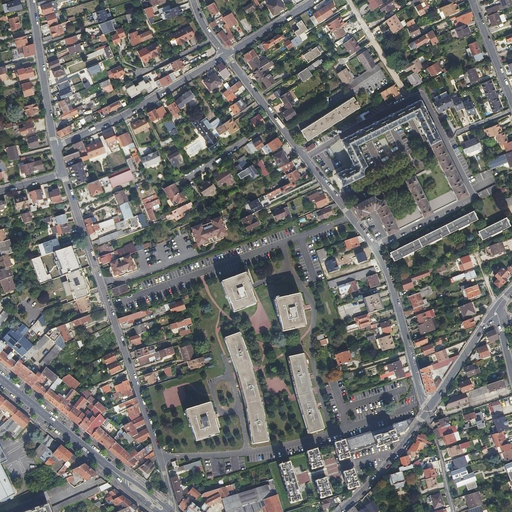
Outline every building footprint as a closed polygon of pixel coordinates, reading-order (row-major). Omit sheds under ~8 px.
[(18,0),(17,0),(7,3),(9,11),(21,8),(18,0)] [(60,1),(46,5),(41,6),(44,15),(53,12),(51,6),(62,3),(61,0),(60,1)] [(270,0),(269,1),(267,3),(273,12),(283,6),(279,0),(270,0)] [(325,6),(313,14),(318,22),(337,10),(330,0),(329,0),(324,4),(325,6)] [(368,0),(367,0),(370,5),(368,7),(371,12),(379,7),(381,5),(383,4),(380,0),(368,0)] [(511,4),(511,2),(511,0),(499,0),(502,8),(511,4)] [(213,1),(206,5),(211,14),(213,13),(214,15),(212,17),(214,20),(221,16),(213,1)] [(385,9),(387,12),(392,9),(387,1),(383,4),(381,5),(379,7),(382,11),(385,9)] [(419,4),(414,6),(418,15),(423,12),(422,10),(426,7),(423,1),(419,4)] [(456,5),(454,1),(447,4),(438,8),(440,13),(443,11),(445,17),(458,11),(456,5)] [(254,7),(251,2),(243,7),(246,12),(250,9),(251,10),(254,9),(253,7),(254,7)] [(487,13),(502,8),(500,4),(496,6),(496,5),(486,9),(487,13)] [(147,18),(153,15),(154,15),(153,13),(152,13),(151,11),(154,10),(152,6),(151,6),(144,8),(145,13),(147,18)] [(170,14),(168,10),(158,14),(155,14),(157,19),(170,14)] [(104,21),(107,20),(104,12),(102,13),(102,11),(100,12),(100,14),(97,15),(99,23),(104,21)] [(473,17),(471,11),(460,16),(463,25),(466,24),(471,22),(470,19),(473,17)] [(229,27),(237,23),(230,12),(223,16),(229,27)] [(500,23),(500,22),(498,15),(496,12),(488,15),(491,25),(492,25),(500,23)] [(130,13),(124,15),(127,23),(133,21),(130,13)] [(40,26),(41,30),(50,27),(58,24),(56,20),(54,14),(45,16),(48,23),(40,26)] [(318,22),(313,14),(310,16),(315,24),(318,22)] [(391,27),(394,32),(403,26),(395,14),(386,20),(390,27),(391,27)] [(16,16),(9,18),(10,25),(7,26),(8,30),(19,27),(16,16)] [(214,20),(208,24),(208,25),(210,28),(221,21),(223,24),(225,23),(221,16),(214,20)] [(341,20),(339,16),(325,25),(329,33),(340,25),(342,24),(340,21),(341,20)] [(295,31),(298,35),(308,29),(302,19),(296,23),(300,28),(295,31)] [(113,30),(110,20),(99,24),(101,30),(99,31),(101,34),(104,33),(113,30)] [(50,27),(53,36),(63,32),(60,24),(58,24),(50,27)] [(460,26),(455,28),(460,39),(471,34),(466,24),(463,25),(460,26)] [(413,36),(415,40),(422,36),(415,25),(407,30),(412,37),(413,36)] [(191,26),(180,30),(184,40),(190,38),(194,36),(195,35),(194,34),(195,33),(194,30),(193,31),(191,26)] [(346,34),(341,26),(333,32),(337,38),(340,36),(341,37),(344,35),(346,34)] [(125,36),(122,27),(116,29),(117,33),(114,34),(115,37),(111,38),(113,44),(118,43),(117,41),(120,40),(119,38),(125,36)] [(154,35),(151,27),(138,32),(137,30),(129,33),(131,37),(130,38),(132,44),(154,35)] [(182,42),(185,41),(184,40),(180,30),(170,35),(172,40),(175,39),(178,44),(179,43),(180,44),(182,44),(182,42)] [(221,30),(215,35),(225,46),(229,46),(231,45),(229,41),(233,37),(231,32),(226,35),(223,31),(222,32),(221,30)] [(435,37),(432,30),(426,33),(422,36),(415,40),(409,44),(410,47),(411,49),(413,50),(415,48),(426,41),(427,39),(429,38),(432,45),(437,41),(435,37)] [(294,38),(291,32),(286,35),(289,39),(284,42),(288,48),(292,45),(289,41),(291,40),(294,38)] [(263,41),(260,43),(264,50),(283,37),(281,33),(278,35),(277,34),(264,43),(263,41)] [(75,35),(65,38),(68,47),(78,43),(75,35)] [(27,44),(25,36),(14,39),(16,47),(27,44)] [(294,38),(291,40),(294,45),(295,47),(302,43),(297,36),(294,38)] [(350,54),(360,47),(357,42),(356,42),(352,37),(344,43),(350,54)] [(156,42),(146,47),(150,56),(151,58),(153,58),(157,56),(159,55),(156,49),(159,48),(156,42)] [(482,58),(475,42),(468,45),(475,61),(482,58)] [(24,57),(35,55),(33,43),(23,46),(24,57)] [(78,43),(68,47),(70,54),(80,50),(79,46),(78,43)] [(104,48),(105,50),(108,58),(113,56),(109,46),(104,48)] [(308,62),(321,53),(316,46),(303,55),(308,62)] [(150,56),(146,47),(138,51),(143,62),(144,62),(148,60),(151,58),(150,56)] [(104,48),(86,55),(87,57),(105,50),(104,48)] [(244,55),(248,60),(255,55),(256,55),(252,48),(244,54),(244,55)] [(366,71),(375,65),(371,59),(372,59),(367,50),(357,56),(366,71)] [(255,55),(248,60),(254,70),(262,65),(255,55)] [(113,56),(108,58),(112,69),(117,67),(113,58),(113,56)] [(182,63),(180,58),(170,63),(174,72),(177,70),(178,70),(189,64),(187,60),(182,63)] [(414,72),(422,67),(417,58),(408,64),(414,72)] [(105,59),(91,65),(93,68),(106,63),(105,59)] [(57,60),(49,63),(51,68),(59,65),(57,60)] [(252,71),(252,72),(257,79),(265,74),(263,70),(273,63),(270,60),(269,61),(262,65),(254,70),(252,71)] [(440,70),(435,62),(428,67),(432,75),(440,70)] [(220,69),(218,71),(224,78),(229,74),(221,63),(217,65),(220,69)] [(381,69),(377,64),(375,65),(366,71),(353,79),(345,85),(348,90),(381,69)] [(443,69),(446,73),(451,70),(448,65),(443,69)] [(56,76),(57,79),(66,76),(63,69),(60,70),(59,66),(51,69),(54,77),(56,76)] [(119,66),(117,67),(112,69),(106,71),(107,74),(109,79),(112,77),(113,79),(123,75),(123,74),(124,73),(122,69),(121,70),(119,66)] [(31,67),(23,69),(26,78),(33,76),(31,67)] [(23,69),(23,68),(17,70),(19,80),(26,78),(23,69)] [(298,73),(303,81),(311,75),(309,71),(310,71),(309,68),(307,69),(306,68),(298,73)] [(338,75),(344,85),(345,85),(353,79),(346,68),(337,74),(338,75)] [(474,68),(453,76),(455,80),(468,75),(469,77),(468,78),(470,82),(480,79),(478,74),(476,74),(474,68)] [(414,72),(407,76),(413,86),(421,82),(414,72)] [(221,82),(215,73),(204,81),(210,90),(221,82)] [(269,73),(261,78),(268,87),(275,82),(269,73)] [(158,88),(171,81),(168,75),(165,77),(164,77),(159,80),(155,82),(158,89),(158,88)] [(71,85),(81,82),(79,76),(69,79),(71,85)] [(113,88),(109,79),(108,79),(99,83),(101,87),(106,85),(109,89),(113,88)] [(485,91),(494,87),(493,87),(492,85),(493,85),(492,80),(482,84),(485,91)] [(227,88),(222,92),(224,95),(228,92),(229,94),(241,86),(238,81),(230,86),(227,88)] [(30,82),(21,85),(24,98),(29,97),(29,95),(33,94),(30,82)] [(59,88),(60,91),(70,87),(71,86),(72,86),(70,83),(59,88)] [(383,99),(357,115),(358,118),(385,102),(384,99),(386,98),(384,95),(390,91),(393,96),(399,93),(394,84),(392,85),(379,92),(383,99)] [(62,95),(52,100),(52,103),(63,98),(63,97),(72,93),(70,87),(60,91),(62,95)] [(496,91),(494,87),(485,91),(487,99),(496,95),(495,92),(496,91)] [(273,93),(277,98),(280,96),(283,94),(279,89),(273,93)] [(187,92),(186,93),(191,99),(195,96),(191,90),(187,93),(187,92)] [(283,94),(280,96),(282,100),(291,94),(288,90),(283,94)] [(78,92),(68,96),(70,99),(75,97),(77,100),(81,98),(78,92)] [(179,98),(175,101),(179,107),(184,104),(183,103),(191,99),(186,93),(183,95),(179,98)] [(291,94),(282,100),(285,104),(294,99),(291,94)] [(451,100),(450,95),(448,96),(441,99),(446,110),(450,108),(449,106),(452,105),(453,106),(454,106),(451,100)] [(307,140),(359,107),(352,97),(301,129),(307,140)] [(497,98),(496,97),(488,100),(488,101),(493,113),(502,110),(501,105),(500,105),(499,103),(500,102),(498,98),(497,98)] [(62,107),(63,110),(71,106),(67,98),(59,102),(61,105),(60,106),(60,107),(61,108),(62,107)] [(459,98),(451,100),(454,106),(456,111),(463,108),(462,105),(459,98)] [(285,104),(284,105),(287,109),(291,106),(296,103),(294,99),(285,104)] [(358,217),(358,218),(369,213),(369,212),(374,209),(376,210),(388,234),(467,195),(420,99),(341,139),(352,163),(352,166),(347,168),(347,167),(337,173),(343,185),(363,175),(362,173),(363,169),(364,166),(366,165),(356,144),(414,115),(454,194),(430,206),(414,175),(405,180),(420,211),(396,223),(383,199),(379,200),(376,199),(373,196),(353,206),(358,217)] [(435,102),(433,103),(437,112),(441,110),(442,111),(446,110),(441,99),(435,102)] [(122,105),(119,100),(108,106),(111,111),(122,105)] [(235,114),(245,107),(240,100),(230,107),(235,114)] [(179,110),(174,101),(167,106),(172,114),(173,114),(175,117),(178,116),(176,112),(179,110)] [(35,103),(24,106),(27,117),(38,114),(35,103)] [(163,105),(156,109),(160,117),(161,118),(168,114),(163,105)] [(287,109),(282,112),(288,121),(297,115),(291,106),(287,109)] [(466,109),(469,117),(476,114),(473,106),(466,109)] [(64,113),(60,115),(62,119),(67,117),(77,113),(76,111),(75,108),(73,109),(64,113)] [(160,117),(156,109),(155,110),(154,108),(147,112),(151,120),(158,116),(160,117)] [(207,128),(209,126),(200,112),(197,115),(199,116),(192,121),(201,133),(207,142),(205,144),(209,149),(217,143),(207,128)] [(221,123),(216,114),(208,120),(201,112),(200,112),(209,126),(210,125),(212,128),(214,127),(221,123)] [(263,122),(259,114),(250,120),(255,127),(263,122)] [(149,125),(145,117),(140,119),(140,120),(136,122),(135,121),(131,123),(135,133),(149,125)] [(174,127),(169,117),(162,121),(168,131),(174,127)] [(233,121),(230,117),(221,123),(214,127),(219,134),(226,129),(229,133),(237,128),(233,121)] [(32,122),(24,124),(26,134),(34,132),(32,122)] [(485,129),(488,137),(495,135),(501,133),(499,128),(498,125),(485,129)] [(69,126),(57,132),(60,137),(72,131),(69,126)] [(116,137),(113,130),(100,135),(101,140),(104,147),(118,141),(116,137)] [(133,142),(131,137),(130,137),(128,132),(116,137),(118,141),(120,147),(133,142)] [(505,139),(503,132),(501,133),(495,135),(499,146),(503,144),(507,143),(506,139),(505,139)] [(188,156),(205,144),(207,142),(201,133),(182,147),(185,152),(187,155),(188,156)] [(36,135),(27,138),(30,148),(39,145),(36,135)] [(268,152),(278,146),(281,144),(278,140),(276,137),(267,143),(264,145),(268,152)] [(264,145),(259,138),(253,142),(249,145),(254,152),(264,145)] [(478,141),(478,140),(476,141),(475,139),(465,143),(465,144),(461,145),(462,148),(463,152),(465,155),(468,153),(469,154),(479,150),(479,148),(481,147),(478,141)] [(84,147),(81,140),(72,144),(74,149),(79,147),(80,150),(79,151),(80,153),(86,151),(84,147)] [(104,147),(101,140),(84,147),(86,151),(88,158),(89,161),(99,157),(98,154),(105,151),(104,147)] [(506,153),(511,151),(511,141),(509,142),(507,143),(503,144),(506,153)] [(130,152),(132,151),(136,149),(135,146),(134,143),(128,145),(130,152)] [(306,148),(309,151),(316,146),(313,143),(306,148)] [(9,160),(19,158),(15,145),(7,148),(9,160)] [(496,149),(484,153),(486,160),(499,156),(496,149)] [(78,151),(64,156),(65,159),(79,155),(78,151)] [(86,151),(80,153),(81,156),(76,158),(78,162),(82,160),(87,159),(88,158),(86,151)] [(172,162),(176,160),(175,158),(177,157),(177,159),(180,157),(177,151),(169,156),(172,162)] [(281,166),(288,162),(281,151),(273,155),(279,167),(281,166)] [(511,165),(511,151),(506,153),(499,156),(486,160),(490,169),(492,168),(507,162),(509,167),(511,165)] [(142,161),(145,168),(161,161),(157,152),(153,153),(152,153),(148,155),(141,159),(142,161)] [(142,161),(141,159),(139,154),(134,156),(137,163),(142,161)] [(130,169),(135,167),(130,158),(126,160),(130,169)] [(27,164),(29,174),(33,173),(33,170),(42,167),(40,160),(32,162),(31,160),(28,161),(29,163),(27,164)] [(69,171),(74,169),(81,166),(83,166),(82,160),(78,162),(70,165),(71,166),(68,167),(69,171)] [(261,172),(265,169),(261,160),(256,162),(261,172)] [(286,173),(295,169),(290,161),(288,162),(281,166),(283,169),(285,174),(286,173)] [(25,175),(29,174),(27,164),(23,164),(23,162),(19,163),(21,173),(24,172),(25,175)] [(242,169),(239,164),(234,166),(238,171),(239,171),(240,172),(239,172),(237,173),(240,178),(248,173),(251,178),(257,174),(251,164),(245,167),(242,169)] [(74,169),(76,175),(84,173),(81,166),(74,169)] [(134,178),(131,171),(129,166),(113,173),(107,175),(112,187),(134,178)] [(226,184),(234,179),(227,166),(222,170),(222,171),(220,173),(218,170),(212,174),(219,184),(223,181),(226,184)] [(292,180),(299,177),(295,169),(286,173),(290,181),(292,180)] [(477,182),(492,175),(490,169),(474,175),(477,182)] [(84,173),(76,175),(79,183),(86,180),(85,177),(84,173)] [(203,195),(216,186),(210,178),(203,183),(203,182),(197,185),(203,195)] [(96,180),(87,183),(92,195),(102,190),(97,179),(96,180)] [(294,185),(292,180),(290,181),(282,186),(273,190),(266,194),(268,198),(277,194),(276,193),(281,190),(283,194),(288,191),(287,189),(294,185)] [(174,195),(179,192),(174,183),(164,188),(169,198),(174,195)] [(499,191),(498,190),(496,185),(480,192),(483,199),(499,191)] [(48,188),(44,189),(47,199),(60,195),(58,189),(53,191),(53,192),(50,193),(48,188)] [(41,190),(35,191),(38,202),(43,201),(42,196),(43,195),(41,190)] [(123,190),(114,194),(119,206),(128,202),(123,190)] [(38,202),(35,191),(28,193),(30,198),(31,198),(32,202),(36,202),(36,203),(38,202)] [(174,195),(169,198),(172,203),(176,200),(178,204),(186,200),(181,191),(179,192),(174,195)] [(310,200),(313,198),(319,195),(317,191),(308,196),(310,200)] [(326,203),(323,194),(322,194),(319,195),(313,198),(317,207),(326,203)] [(60,195),(47,199),(48,201),(49,204),(51,203),(50,201),(52,200),(53,203),(57,202),(57,204),(62,202),(60,195)] [(158,199),(157,195),(143,200),(145,204),(152,221),(156,219),(151,206),(150,202),(158,199)] [(26,196),(21,198),(15,200),(17,207),(22,206),(23,209),(30,207),(29,206),(26,196)] [(247,204),(252,213),(262,209),(257,199),(247,204)] [(49,204),(48,201),(45,202),(46,205),(41,206),(42,209),(50,207),(49,204)] [(173,214),(171,215),(174,221),(184,217),(182,212),(188,210),(188,209),(193,206),(191,202),(172,211),(173,214)] [(334,203),(313,212),(314,216),(318,214),(319,219),(333,214),(331,208),(336,206),(334,203)] [(275,220),(290,213),(289,209),(288,206),(276,211),(276,212),(272,214),(275,220)] [(394,262),(477,220),(471,208),(387,250),(394,262)] [(27,213),(22,215),(25,223),(31,222),(29,213),(27,213)] [(147,226),(142,213),(138,215),(142,227),(147,226)] [(251,213),(242,218),(247,230),(258,225),(256,219),(254,219),(251,213)] [(58,226),(67,223),(65,215),(55,218),(58,226)] [(191,227),(198,245),(227,233),(221,215),(211,219),(212,221),(202,225),(201,223),(191,227)] [(84,220),(87,227),(94,224),(93,222),(95,221),(93,216),(84,220)] [(132,226),(138,224),(135,216),(129,217),(132,226)] [(87,227),(89,234),(95,232),(95,230),(114,223),(113,218),(104,221),(101,222),(96,224),(94,224),(87,227)] [(120,221),(114,223),(117,230),(129,225),(127,218),(120,221)] [(481,240),(509,226),(506,218),(478,232),(481,240)] [(70,232),(67,223),(58,226),(54,227),(55,229),(56,228),(58,236),(70,232)] [(91,241),(93,246),(124,234),(123,231),(122,229),(99,238),(91,241)] [(24,249),(31,247),(30,242),(25,243),(23,236),(20,237),(24,249)] [(364,242),(360,236),(344,242),(346,250),(359,246),(358,244),(364,242)] [(47,255),(60,250),(57,239),(43,243),(47,255)] [(6,241),(0,242),(0,248),(2,256),(9,254),(13,253),(9,240),(6,241)] [(502,242),(490,246),(493,255),(505,251),(502,242)] [(99,247),(102,254),(113,249),(112,245),(109,246),(108,243),(99,247)] [(126,247),(114,251),(115,253),(116,258),(130,253),(130,254),(137,251),(134,243),(126,246),(126,247)] [(316,251),(321,264),(329,261),(325,248),(316,251)] [(114,250),(100,256),(103,264),(109,262),(112,261),(110,254),(115,253),(114,251),(114,250)] [(362,258),(359,251),(350,254),(352,259),(351,259),(352,264),(358,262),(358,260),(362,258)] [(63,260),(67,275),(80,270),(78,264),(79,263),(76,253),(70,254),(71,257),(63,260)] [(2,256),(0,257),(0,271),(10,267),(12,267),(10,260),(11,260),(9,254),(2,256)] [(112,261),(109,262),(114,276),(118,274),(119,277),(132,272),(132,269),(135,268),(130,254),(112,261)] [(472,266),(468,255),(460,258),(464,269),(472,266)] [(40,285),(52,280),(50,275),(47,276),(40,257),(31,260),(35,269),(40,285)] [(505,278),(508,275),(499,266),(498,268),(497,266),(493,270),(497,274),(494,277),(497,279),(494,282),(499,287),(506,280),(505,278)] [(0,271),(0,281),(2,281),(12,277),(13,277),(10,267),(0,271)] [(367,276),(376,274),(377,273),(374,267),(327,282),(329,289),(334,287),(338,286),(345,284),(354,281),(358,279),(367,276)] [(73,295),(75,301),(76,301),(88,296),(91,295),(88,287),(86,281),(83,281),(82,278),(85,277),(82,269),(80,270),(67,275),(66,275),(68,281),(62,283),(67,297),(73,295)] [(476,277),(473,269),(464,273),(465,275),(467,280),(471,279),(471,280),(473,280),(473,278),(476,277)] [(409,277),(409,278),(401,281),(404,290),(407,289),(412,287),(410,281),(426,276),(425,274),(429,273),(428,270),(414,275),(409,277)] [(250,286),(245,273),(222,281),(228,298),(228,297),(233,311),(255,303),(250,286)] [(371,288),(379,285),(376,274),(367,276),(371,288)] [(12,277),(2,281),(6,292),(16,289),(12,277)] [(348,292),(357,289),(354,281),(345,284),(338,286),(340,293),(347,290),(348,292)] [(128,291),(125,284),(112,289),(114,296),(128,291)] [(480,295),(477,284),(468,288),(465,289),(469,299),(480,295)] [(419,289),(414,291),(415,294),(408,297),(413,308),(424,304),(427,303),(424,298),(421,299),(420,296),(431,292),(429,286),(421,288),(419,289)] [(368,313),(382,309),(377,293),(364,298),(368,313)] [(304,325),(298,294),(279,298),(279,296),(275,296),(276,298),(274,299),(278,316),(281,330),(304,325)] [(88,296),(76,301),(80,313),(90,310),(87,301),(89,301),(88,296)] [(6,297),(0,299),(0,300),(3,309),(9,307),(7,300),(6,297)] [(171,314),(185,309),(182,300),(168,305),(171,314)] [(466,304),(460,306),(464,317),(474,314),(470,302),(466,304)] [(414,310),(416,316),(424,313),(426,312),(426,310),(423,311),(421,307),(423,306),(424,307),(425,307),(424,304),(413,308),(413,309),(413,311),(414,310)] [(125,316),(127,323),(128,324),(133,322),(133,321),(132,319),(150,313),(148,309),(125,316)] [(0,326),(9,316),(5,313),(4,312),(0,316),(0,326)] [(368,320),(369,319),(367,313),(355,317),(357,323),(358,323),(368,320)] [(416,316),(419,322),(426,320),(424,313),(416,316)] [(90,320),(88,316),(71,322),(72,324),(74,323),(75,326),(82,323),(86,322),(90,320)] [(125,316),(118,319),(120,325),(127,323),(125,316)] [(191,323),(190,318),(170,324),(172,329),(180,327),(181,326),(182,328),(185,327),(185,328),(187,327),(186,325),(191,323)] [(419,322),(417,323),(421,334),(434,329),(430,318),(426,320),(419,322)] [(474,325),(471,318),(462,322),(465,328),(474,325)] [(369,325),(368,320),(358,323),(360,328),(369,325)] [(392,331),(389,321),(380,324),(381,328),(378,329),(379,332),(381,332),(381,335),(392,331)] [(134,326),(137,335),(143,333),(145,332),(142,323),(134,326)] [(65,324),(58,326),(61,334),(64,341),(71,339),(65,324)] [(0,352),(7,344),(19,329),(15,325),(0,342),(0,352)] [(19,329),(7,344),(13,350),(21,356),(23,354),(26,357),(35,347),(23,337),(29,329),(23,325),(19,329)] [(26,357),(30,360),(49,338),(54,342),(61,334),(58,326),(48,330),(49,331),(35,347),(26,357)] [(494,330),(485,333),(488,342),(497,338),(494,330)] [(143,333),(137,335),(138,335),(129,338),(130,342),(134,341),(134,343),(140,341),(138,337),(144,335),(143,333)] [(240,350),(233,334),(219,339),(224,349),(233,373),(234,376),(240,397),(243,408),(246,417),(251,444),(266,438),(258,404),(250,375),(248,371),(240,350)] [(314,336),(316,342),(324,339),(322,334),(314,336)] [(394,348),(390,335),(376,340),(379,349),(382,348),(383,352),(394,348)] [(425,336),(414,340),(417,346),(421,344),(422,345),(428,343),(425,336)] [(447,341),(446,338),(439,340),(434,343),(435,346),(447,341)] [(7,344),(0,352),(0,361),(10,370),(17,362),(10,357),(13,354),(11,353),(13,350),(7,344)] [(431,344),(422,347),(425,355),(434,351),(431,344)] [(46,369),(48,367),(63,349),(57,345),(41,365),(46,369)] [(188,361),(195,359),(190,345),(180,348),(185,362),(188,361)] [(488,352),(486,345),(477,348),(480,357),(490,353),(489,352),(488,352)] [(134,351),(137,358),(138,358),(155,352),(154,349),(147,351),(146,347),(134,351)] [(173,353),(171,347),(165,349),(161,350),(157,351),(159,358),(173,353)] [(435,353),(438,362),(448,359),(446,353),(445,349),(435,353)] [(118,361),(113,351),(103,355),(107,366),(118,361)] [(155,359),(159,358),(157,351),(155,352),(138,358),(138,360),(140,364),(148,362),(147,358),(149,357),(151,356),(154,355),(155,359)] [(341,353),(341,351),(337,353),(334,353),(338,364),(351,360),(348,351),(341,353)] [(210,354),(199,358),(195,359),(188,361),(190,370),(204,366),(203,362),(212,359),(210,354)] [(304,365),(303,354),(288,358),(290,372),(295,393),(302,416),(308,433),(322,429),(314,405),(310,389),(307,379),(304,365)] [(438,362),(420,369),(426,393),(430,392),(435,391),(442,381),(438,378),(434,384),(435,385),(433,385),(432,379),(433,379),(433,377),(431,377),(430,370),(433,369),(433,368),(439,366),(439,368),(444,366),(443,364),(450,362),(449,358),(448,359),(438,362)] [(17,362),(10,370),(31,387),(42,375),(38,372),(35,375),(34,376),(31,374),(32,373),(23,366),(21,365),(21,363),(22,362),(23,361),(20,359),(17,362)] [(120,369),(118,361),(107,366),(110,373),(120,369)] [(394,371),(402,369),(400,361),(386,365),(387,367),(384,368),(384,371),(387,370),(388,373),(392,372),(394,371)] [(471,365),(465,368),(468,377),(479,373),(478,368),(473,370),(471,365)] [(31,387),(43,397),(51,388),(60,378),(48,367),(46,369),(43,373),(51,380),(44,388),(41,386),(44,381),(46,378),(42,374),(42,375),(31,387)] [(404,377),(410,376),(412,375),(411,372),(404,374),(402,369),(394,371),(395,374),(396,379),(404,376),(404,377)] [(152,372),(144,375),(145,380),(147,379),(148,383),(154,381),(152,372)] [(63,380),(72,388),(78,381),(69,373),(66,376),(63,380)] [(505,387),(502,379),(469,391),(471,397),(490,391),(490,392),(505,387)] [(473,389),(469,380),(459,384),(462,393),(473,389)] [(122,391),(130,388),(127,381),(122,383),(123,384),(116,387),(117,392),(118,392),(122,391)] [(109,391),(106,385),(100,387),(103,393),(109,391)] [(76,391),(77,392),(80,394),(83,397),(85,399),(88,395),(90,393),(87,386),(76,391)] [(43,397),(57,408),(67,397),(65,395),(63,397),(61,395),(62,394),(60,393),(59,394),(51,388),(43,397)] [(132,395),(130,388),(122,391),(124,397),(127,396),(128,397),(132,395)] [(57,408),(66,415),(71,409),(67,406),(70,403),(68,401),(77,392),(76,391),(74,390),(67,397),(57,408)] [(465,392),(450,398),(444,406),(445,409),(468,402),(465,392)] [(99,412),(102,414),(105,411),(88,395),(85,399),(89,402),(91,405),(95,408),(99,412)] [(117,412),(118,413),(123,411),(124,410),(125,410),(135,405),(138,403),(136,397),(113,408),(115,413),(117,412)] [(0,414),(2,412),(3,413),(5,410),(9,413),(6,416),(6,417),(7,418),(6,419),(7,421),(18,410),(5,400),(0,405),(0,414)] [(502,411),(499,401),(491,403),(494,414),(502,411)] [(219,433),(210,404),(186,411),(191,427),(195,441),(219,433)] [(137,409),(135,405),(125,410),(129,417),(138,413),(137,411),(139,410),(138,408),(137,409)] [(66,415),(69,418),(77,410),(74,407),(71,409),(66,415)] [(0,426),(0,436),(8,433),(14,439),(30,420),(18,410),(7,421),(1,426),(0,426)] [(77,410),(69,418),(71,419),(73,421),(80,412),(77,410)] [(80,412),(73,421),(79,426),(86,418),(91,413),(88,410),(84,415),(80,412)] [(476,418),(474,412),(464,416),(466,421),(470,420),(472,427),(477,425),(475,418),(476,418)] [(95,421),(85,431),(90,435),(99,427),(101,425),(105,421),(100,416),(95,421)] [(120,430),(124,434),(128,430),(145,424),(142,416),(122,427),(120,430)] [(497,433),(502,431),(509,429),(505,416),(493,420),(497,433)] [(376,447),(397,441),(396,438),(395,434),(398,433),(404,432),(415,417),(333,443),(334,448),(333,448),(335,456),(337,455),(338,458),(338,461),(348,458),(346,450),(374,441),(375,445),(376,447)] [(434,432),(436,439),(444,436),(451,434),(452,434),(450,427),(449,424),(447,424),(446,417),(433,421),(434,424),(437,423),(438,428),(433,430),(433,432),(434,432)] [(86,418),(79,426),(85,431),(95,421),(92,418),(90,421),(86,418)] [(132,441),(133,440),(135,438),(139,437),(135,432),(146,427),(145,424),(128,430),(124,434),(127,437),(132,441)] [(458,424),(450,427),(452,434),(453,433),(458,431),(460,431),(458,424)] [(90,435),(108,450),(115,443),(116,442),(99,427),(90,435)] [(504,445),(506,444),(502,431),(497,433),(492,434),(496,448),(499,447),(504,445)] [(140,443),(149,438),(147,433),(139,437),(135,438),(140,443)] [(425,443),(427,438),(422,433),(421,435),(420,434),(417,440),(425,443)] [(452,434),(451,434),(444,436),(446,444),(456,441),(453,433),(452,434)] [(418,452),(420,449),(422,449),(425,443),(417,440),(416,440),(415,444),(413,443),(407,452),(416,452),(418,452)] [(350,453),(375,445),(374,441),(346,450),(348,458),(338,461),(338,458),(334,459),(336,464),(352,459),(350,453)] [(468,442),(447,448),(450,456),(462,453),(461,448),(469,446),(468,442)] [(108,450),(125,463),(142,450),(138,445),(126,454),(115,443),(108,450)] [(499,447),(501,454),(511,450),(510,444),(505,446),(504,445),(499,447)] [(73,455),(61,445),(52,454),(57,458),(60,460),(62,460),(65,463),(73,455)] [(125,463),(130,467),(148,453),(145,448),(142,450),(125,463)] [(317,454),(315,448),(305,452),(311,470),(321,467),(319,461),(320,460),(318,453),(317,454)] [(511,449),(511,450),(501,454),(504,462),(511,458),(511,449)] [(417,455),(416,452),(407,452),(404,452),(404,457),(400,458),(402,467),(410,465),(407,456),(409,455),(410,457),(417,455)] [(57,458),(52,454),(49,458),(54,462),(57,458)] [(84,464),(73,455),(65,463),(56,473),(59,476),(64,473),(65,472),(64,471),(67,468),(70,464),(75,468),(84,464)] [(54,462),(49,458),(43,463),(45,465),(49,468),(54,462)] [(331,472),(337,470),(336,464),(331,465),(330,460),(325,461),(327,471),(331,470),(331,472)] [(148,461),(139,467),(148,474),(154,466),(148,461)] [(173,469),(168,470),(169,474),(195,467),(201,465),(199,461),(178,467),(173,469)] [(290,503),(300,500),(298,493),(299,493),(297,486),(296,486),(292,474),(293,474),(291,467),(290,467),(288,461),(278,464),(290,503)] [(284,511),(269,463),(267,464),(272,479),(277,494),(279,501),(282,511),(284,511)] [(97,475),(84,464),(75,468),(70,470),(68,471),(70,476),(76,473),(85,480),(84,481),(84,482),(97,475)] [(401,471),(411,468),(413,468),(411,464),(410,465),(402,467),(397,469),(398,472),(401,471)] [(0,500),(14,494),(0,466),(0,500)] [(352,469),(356,485),(359,484),(354,466),(338,471),(340,476),(343,475),(342,472),(352,469)] [(435,477),(432,468),(424,470),(426,479),(425,479),(428,488),(436,486),(434,477),(435,477)] [(453,480),(455,488),(464,485),(467,492),(476,489),(473,482),(475,482),(472,473),(466,475),(464,468),(449,473),(452,481),(453,480)] [(357,487),(356,485),(352,469),(342,472),(343,475),(344,477),(343,478),(345,485),(346,484),(348,490),(357,487)] [(398,472),(388,475),(391,486),(392,486),(393,489),(394,490),(397,489),(397,488),(400,487),(401,488),(404,487),(405,486),(403,482),(405,482),(401,471),(398,472)] [(64,473),(59,476),(65,480),(70,484),(74,482),(73,479),(74,478),(73,477),(70,478),(64,473)] [(176,476),(170,478),(171,481),(174,492),(178,491),(177,487),(181,486),(180,485),(179,480),(178,481),(176,476)] [(98,487),(107,483),(100,478),(96,481),(98,487)] [(320,498),(330,495),(328,490),(329,490),(327,483),(326,483),(324,478),(314,481),(320,498)] [(277,494),(272,479),(267,480),(268,485),(272,496),(277,494)] [(65,480),(46,490),(49,498),(72,486),(70,484),(65,480)] [(236,482),(225,486),(227,491),(233,489),(233,487),(237,486),(236,482)] [(101,492),(111,487),(107,483),(98,487),(101,492)] [(178,491),(174,492),(178,505),(183,499),(183,498),(189,492),(193,488),(193,487),(194,486),(192,484),(183,492),(181,486),(177,487),(178,491)] [(272,496),(268,485),(255,489),(259,500),(272,496)] [(216,489),(221,501),(226,511),(231,510),(235,508),(229,495),(227,491),(225,486),(216,489)] [(54,511),(58,511),(63,510),(72,506),(78,503),(82,501),(87,498),(94,495),(101,492),(98,487),(82,494),(82,493),(53,509),(54,511)] [(193,488),(189,492),(197,498),(201,494),(193,488)] [(259,500),(255,489),(255,488),(236,493),(240,507),(243,505),(259,500)] [(122,496),(114,489),(108,493),(110,494),(106,496),(107,498),(104,499),(105,502),(104,502),(105,503),(111,501),(122,496)] [(200,509),(197,511),(201,511),(202,510),(204,511),(207,507),(221,501),(216,489),(205,492),(202,495),(207,500),(200,509)] [(34,496),(2,511),(10,511),(44,496),(42,492),(34,496)] [(467,499),(470,509),(480,506),(481,505),(477,492),(464,496),(465,500),(467,499)] [(236,493),(229,495),(235,508),(240,507),(236,493)] [(238,511),(239,511),(238,511),(256,511),(267,505),(279,501),(277,494),(272,496),(272,497),(244,507),(243,505),(240,507),(235,508),(231,510),(226,511),(238,511)] [(445,506),(441,494),(431,497),(434,509),(445,506)] [(126,508),(133,505),(122,496),(111,501),(116,506),(119,502),(124,506),(126,508)] [(272,497),(272,496),(259,500),(243,505),(244,507),(272,497)] [(333,506),(331,498),(320,501),(323,509),(333,506)] [(183,499),(178,505),(180,509),(184,511),(192,503),(189,502),(190,500),(188,499),(186,501),(183,499)] [(282,511),(279,501),(267,505),(269,511),(282,511)] [(192,503),(184,511),(197,511),(200,509),(192,503)]
